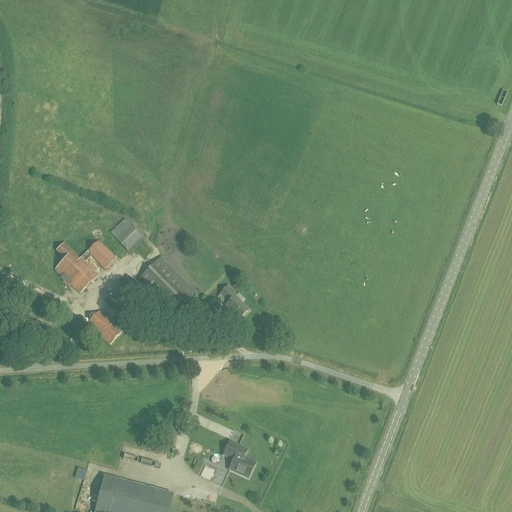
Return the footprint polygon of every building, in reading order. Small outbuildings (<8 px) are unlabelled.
[(127,251),(141,237),(125,219),(110,233),(127,251)] [(98,241),(80,259),(64,244),(56,252),(65,260),(56,270),(63,277),(62,278),(70,286),(71,285),(80,294),(99,276),(85,262),(92,255),(106,270),(117,259),(98,241)] [(171,317),(196,293),(161,257),(137,281),(171,317)] [(142,288),(130,277),(110,300),(122,310),(142,288)] [(239,320),(249,311),(236,298),(237,296),(228,287),(220,295),(229,303),(226,306),(239,320)] [(122,333),(99,312),(87,325),(110,346),(122,333)] [(231,442),(224,456),(234,461),(230,470),(249,479),(256,464),(244,458),(248,451),(231,442)] [(169,511),(174,495),(105,478),(96,511),(169,511)]
